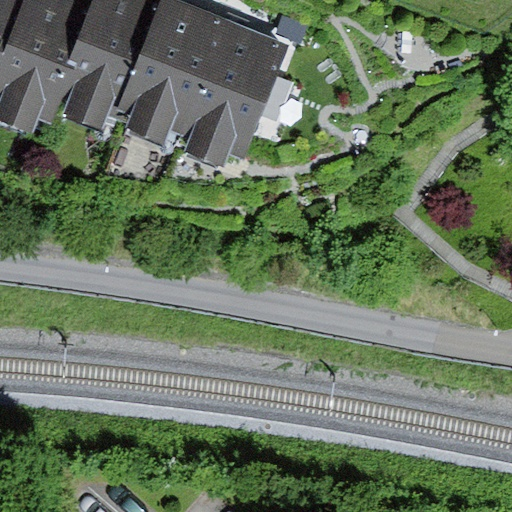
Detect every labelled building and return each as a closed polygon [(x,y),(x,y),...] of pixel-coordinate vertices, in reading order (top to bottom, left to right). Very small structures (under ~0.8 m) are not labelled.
[(71,0),(21,0),(0,58),(0,126),(31,138),(38,119),(50,124),(56,108),(95,8),(71,0)] [(0,0),(0,58),(21,0),(0,0)] [(144,0),(98,0),(95,8),(56,108),(66,111),(63,119),(102,134),(108,118),(117,122),(120,114),(162,7),(144,0)] [(170,0),(164,0),(162,7),(120,114),(132,118),(126,133),(164,148),(170,133),(181,137),(227,21),(170,0)] [(284,19),(278,34),(301,43),(307,27),(284,19)] [(291,47),(227,21),(181,137),(192,141),(186,155),(225,171),(231,157),(245,163),(291,47)]
